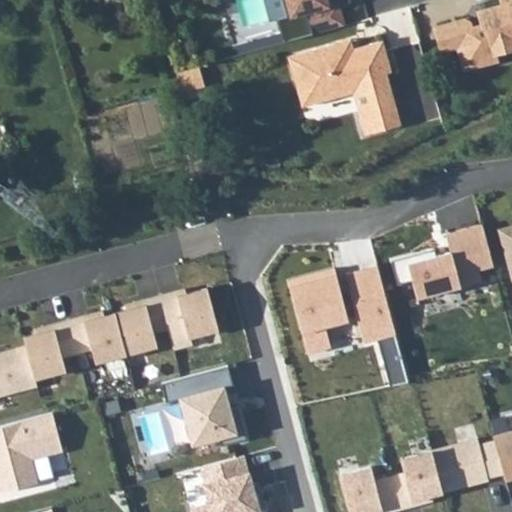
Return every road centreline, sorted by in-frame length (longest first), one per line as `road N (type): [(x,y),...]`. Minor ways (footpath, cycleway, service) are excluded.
road 1 (residential): [(237,236),(362,224),(475,176),(511,172)]
road 2 (residential): [(305,511),(237,236)]
road 3 (residential): [(0,295),(237,236)]
